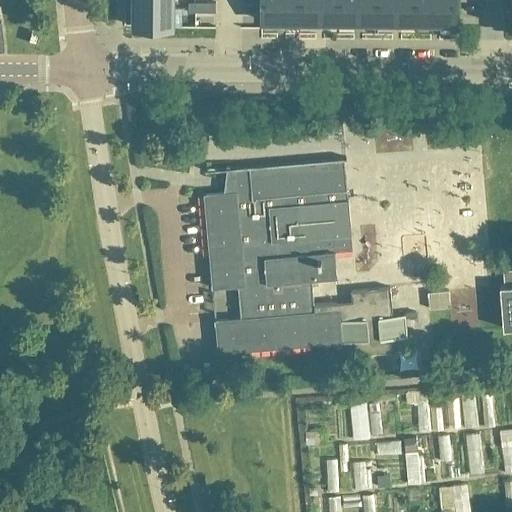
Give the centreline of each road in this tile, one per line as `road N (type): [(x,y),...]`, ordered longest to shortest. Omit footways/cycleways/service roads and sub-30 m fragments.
road 1 (residential): [(166,511),(84,71)]
road 2 (residential): [(511,74),(84,71)]
